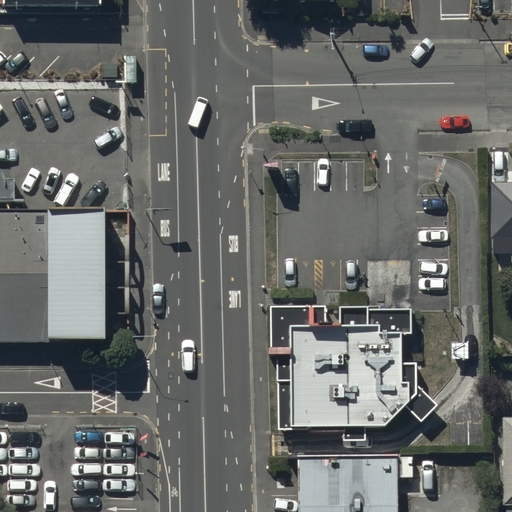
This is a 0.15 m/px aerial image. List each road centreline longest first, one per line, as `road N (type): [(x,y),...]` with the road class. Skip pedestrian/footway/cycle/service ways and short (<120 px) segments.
road 1 (unclassified): [(511,84),(194,88)]
road 2 (secondary): [(194,88),(202,391)]
road 3 (residential): [(202,391),(0,393)]
road 4 (secondary): [(202,391),(204,511)]
